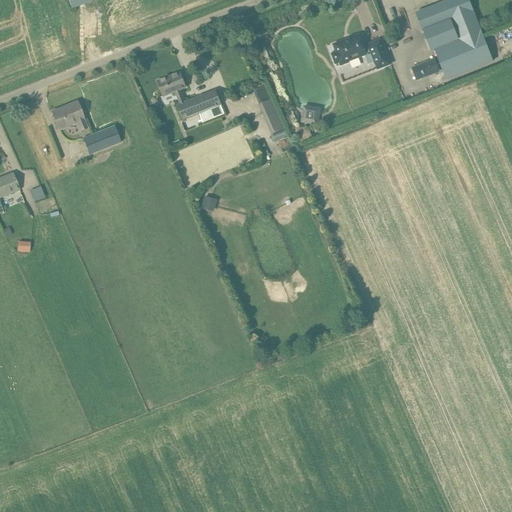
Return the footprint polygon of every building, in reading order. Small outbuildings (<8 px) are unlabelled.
[(92,1),(91,0),(68,0),(71,9),(92,1)] [(492,61),(468,0),(447,0),(416,12),(431,51),(434,50),(446,79),(492,61)] [(366,47),(362,35),(354,38),(354,40),(349,42),(348,41),(336,45),(339,53),(335,55),(338,64),(350,59),(351,62),(369,54),(374,52),(380,69),(391,65),(381,40),(371,44),(371,45),(366,47)] [(437,72),(432,60),(410,69),(415,81),(437,72)] [(185,87),(180,73),(157,82),(163,96),(175,91),(181,105),(178,106),(183,119),(199,113),(203,123),(224,114),(215,91),(185,103),(180,89),(185,87)] [(283,130),(271,100),(261,104),(273,134),(283,130)] [(84,120),(77,102),(52,112),(59,130),(77,122),(80,131),(87,128),(83,120),(84,120)] [(317,123),(319,107),(304,105),(302,122),(317,123)] [(121,142),(114,126),(83,138),(89,155),(91,154),(93,160),(121,149),(119,143),(121,142)] [(0,213),(3,212),(0,204),(0,197),(19,190),(12,173),(0,177),(0,213)] [(31,190),(35,202),(46,198),(42,186),(31,190)] [(217,200),(205,196),(202,209),(214,212),(217,200)] [(3,231),(6,237),(12,235),(8,228),(3,231)]
